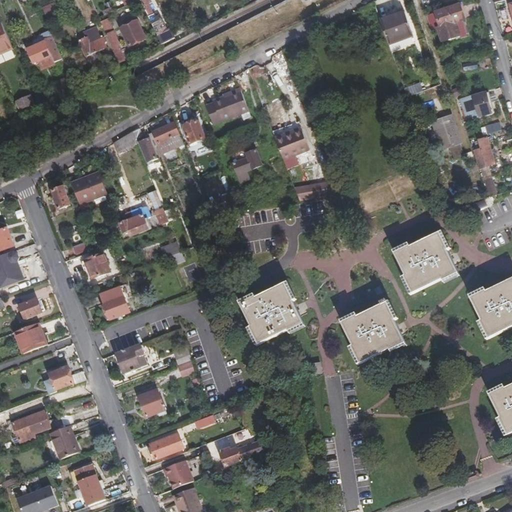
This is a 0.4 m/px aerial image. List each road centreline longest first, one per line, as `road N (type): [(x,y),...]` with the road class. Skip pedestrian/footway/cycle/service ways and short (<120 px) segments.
road 1 (residential): [(358,0),(20,183)]
road 2 (residential): [(148,511),(20,183)]
road 3 (unknown): [(135,479),(251,431)]
